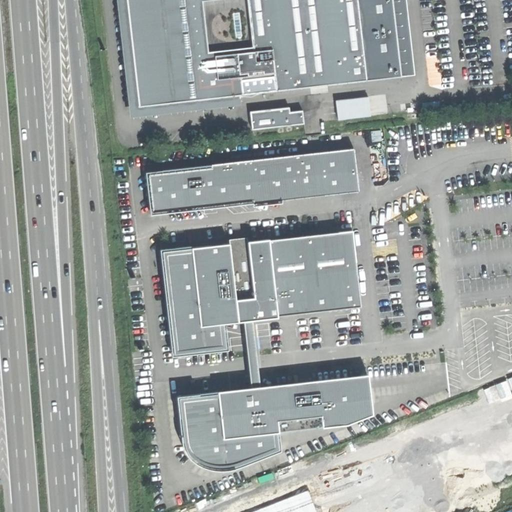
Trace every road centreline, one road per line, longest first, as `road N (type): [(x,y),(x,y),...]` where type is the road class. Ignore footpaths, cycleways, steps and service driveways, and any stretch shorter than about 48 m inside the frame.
road 1 (trunk): [(52,366),(66,336),(51,0)]
road 2 (trunk): [(52,366),(21,0)]
road 3 (trunk): [(93,317),(69,0)]
road 4 (trunk): [(10,296),(26,511)]
road 5 (trunk): [(121,511),(107,351),(93,317)]
road 6 (trunk): [(104,511),(93,317)]
road 7 (trunk): [(62,511),(52,366)]
road 8 (trunk): [(0,172),(10,296)]
